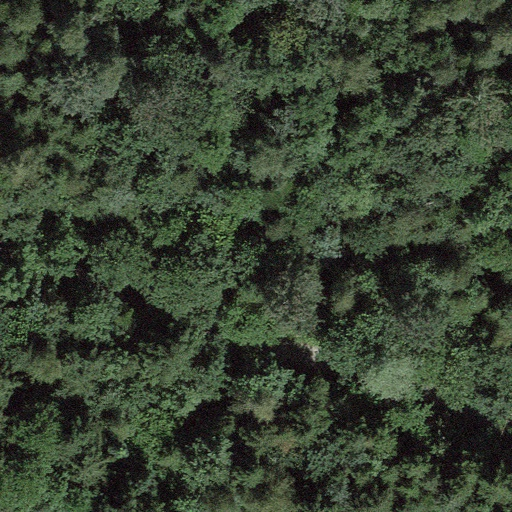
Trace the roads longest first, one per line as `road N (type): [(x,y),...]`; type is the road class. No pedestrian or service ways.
road 1 (track): [(511,427),(0,248)]
road 2 (track): [(82,511),(268,347)]
